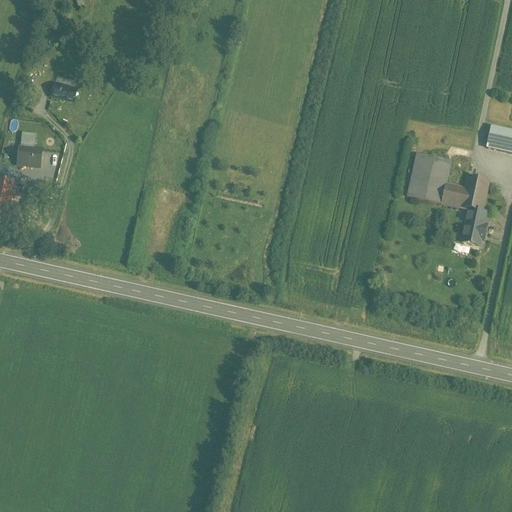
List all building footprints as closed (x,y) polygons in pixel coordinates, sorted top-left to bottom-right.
[(76,92),(55,87),(52,98),(73,104),(76,92)] [(511,135),(490,132),(485,153),(511,158),(511,135)] [(35,151),(37,137),(22,135),(18,167),(39,169),(41,152),(35,151)] [(451,167),(415,159),(405,203),(464,215),(457,248),(475,252),(477,244),(482,245),(485,228),(480,227),(488,187),(465,182),(472,153),(454,150),(451,167)] [(0,182),(0,215),(5,216),(7,208),(10,209),(13,195),(10,195),(15,171),(0,167),(0,178),(1,179),(1,182),(0,182)]
